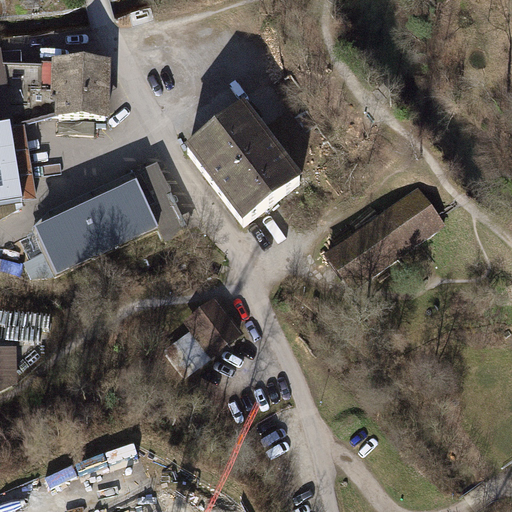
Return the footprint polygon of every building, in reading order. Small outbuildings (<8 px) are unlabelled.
[(0,213),(21,211),(9,133),(56,120),(106,121),(107,65),(62,65),(62,71),(4,70),(1,52),(0,52),(0,213)] [(248,116),(188,161),(243,232),(302,186),(248,116)] [(161,237),(166,248),(190,237),(159,168),(134,180),(161,237)] [(53,218),(34,236),(58,286),(161,237),(134,180),(53,218)] [(419,192),(327,262),(354,298),(447,228),(438,217),(419,192)] [(213,303),(183,324),(208,361),(239,340),(213,303)] [(433,348),(505,459),(511,454),(511,343),(490,311),(433,348)] [(17,352),(0,351),(0,393),(18,386),(17,352)]
